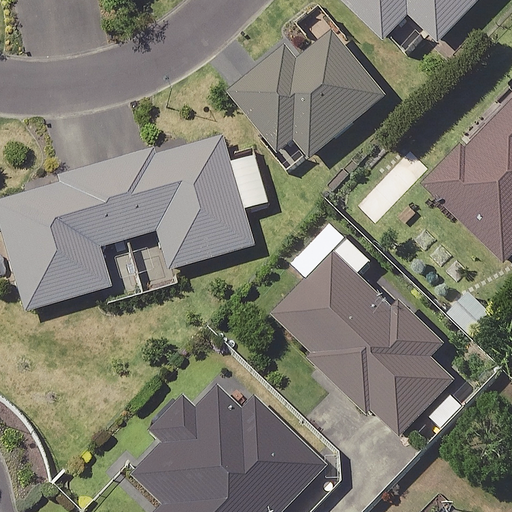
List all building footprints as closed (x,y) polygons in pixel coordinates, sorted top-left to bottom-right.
[(496,0),(341,0),(418,78),(496,0)] [(387,103),(337,40),(301,69),(292,57),(237,102),(282,159),(300,145),(314,162),(387,103)] [(511,111),(478,146),(431,194),(509,270),(511,266),(511,111)] [(230,170),(222,141),(0,200),(0,218),(27,319),(115,295),(104,254),(159,240),(169,277),(254,255),(245,220),(271,213),(257,163),(230,170)] [(405,443),(465,383),(368,288),(384,272),(356,245),(282,320),(320,358),(314,364),(369,419),(376,413),(405,443)] [(499,323),(474,300),(453,324),(478,347),(499,323)] [(285,511),(322,474),(226,383),(193,417),(181,406),(152,437),(165,449),(133,483),(163,511),(285,511)]
